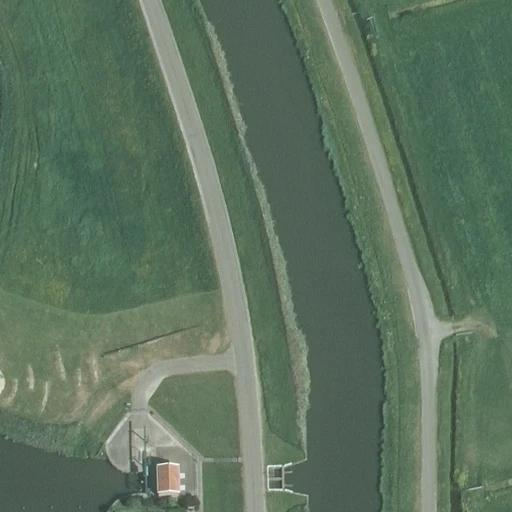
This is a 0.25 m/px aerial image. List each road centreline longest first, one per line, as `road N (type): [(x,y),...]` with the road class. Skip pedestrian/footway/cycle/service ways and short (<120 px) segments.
road 1 (unclassified): [(429,511),(422,312),(321,0)]
road 2 (tertiary): [(256,511),(231,272),(150,0)]
